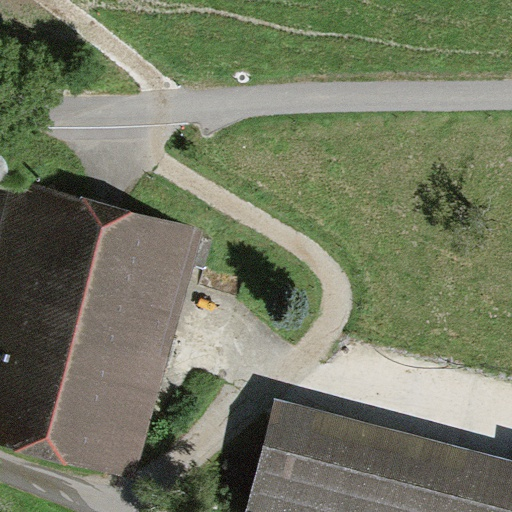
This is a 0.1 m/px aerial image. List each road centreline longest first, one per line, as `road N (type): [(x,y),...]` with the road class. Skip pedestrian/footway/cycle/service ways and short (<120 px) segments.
road 1 (track): [(511,106),(0,121)]
road 2 (unknown): [(0,452),(113,496),(130,511)]
